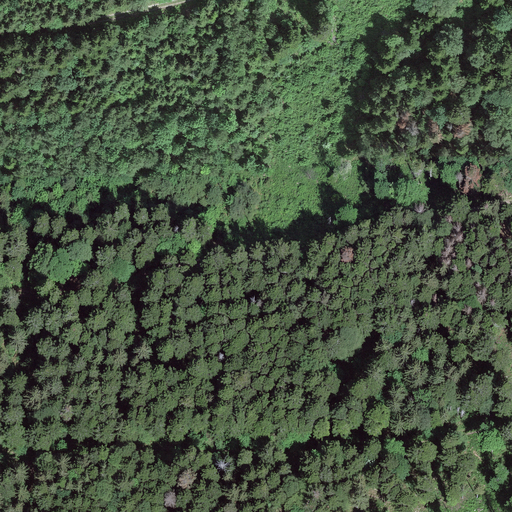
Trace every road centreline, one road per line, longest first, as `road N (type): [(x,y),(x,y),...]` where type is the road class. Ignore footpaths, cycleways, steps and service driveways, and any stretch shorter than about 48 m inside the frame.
road 1 (track): [(0,288),(114,284),(511,203)]
road 2 (track): [(0,448),(27,460),(397,450),(511,424)]
road 3 (track): [(171,0),(67,23),(0,27)]
